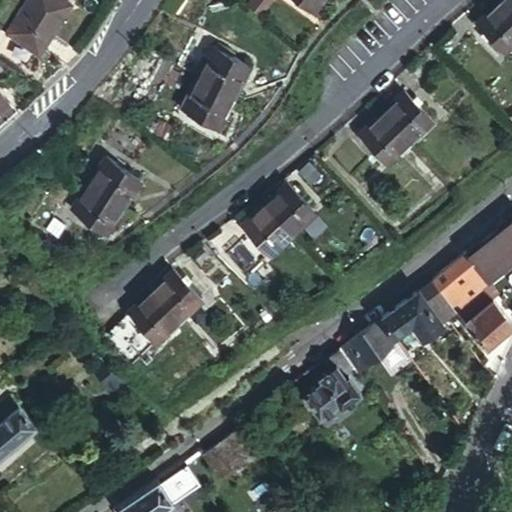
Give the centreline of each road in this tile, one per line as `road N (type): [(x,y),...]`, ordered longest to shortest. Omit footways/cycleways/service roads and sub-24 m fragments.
road 1 (residential): [(511,181),(102,497)]
road 2 (residential): [(447,0),(97,299)]
road 3 (tertiary): [(138,0),(117,33),(0,150)]
road 4 (tertiary): [(511,386),(448,511)]
